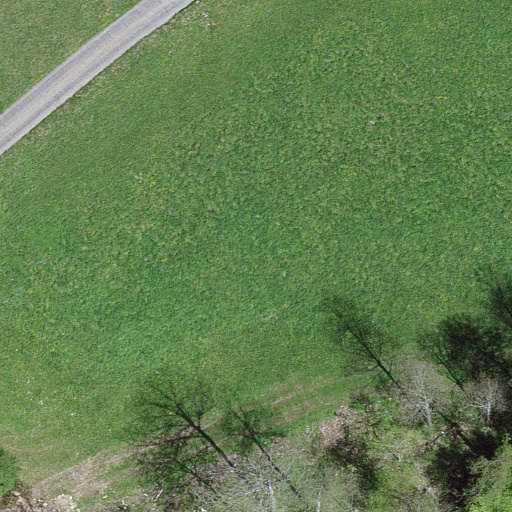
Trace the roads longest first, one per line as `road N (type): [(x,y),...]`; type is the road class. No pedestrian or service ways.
road 1 (track): [(511,365),(413,370),(286,402),(104,471),(34,511)]
road 2 (track): [(169,0),(0,135)]
